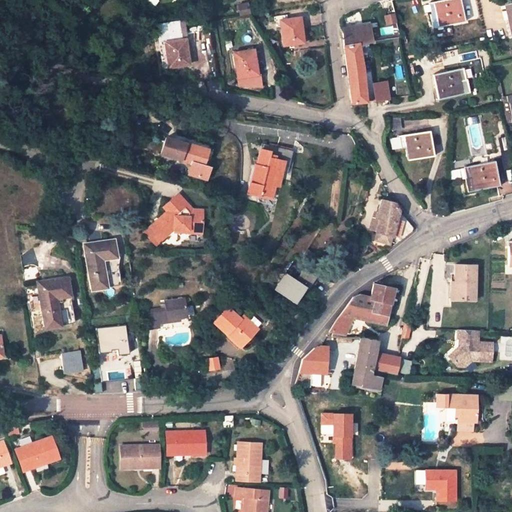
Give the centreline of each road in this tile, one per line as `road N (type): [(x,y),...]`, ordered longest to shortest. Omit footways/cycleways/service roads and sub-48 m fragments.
road 1 (unclassified): [(61,75),(340,119)]
road 2 (unclassified): [(0,145),(51,169),(69,203),(80,201),(73,151),(42,86),(46,76),(61,75)]
road 3 (residential): [(272,391),(338,296),(424,232)]
road 4 (unclassified): [(97,406),(272,391)]
road 5 (unclassified): [(340,119),(373,142),(424,232)]
road 6 (unclassified): [(272,391),(302,453),(314,511)]
